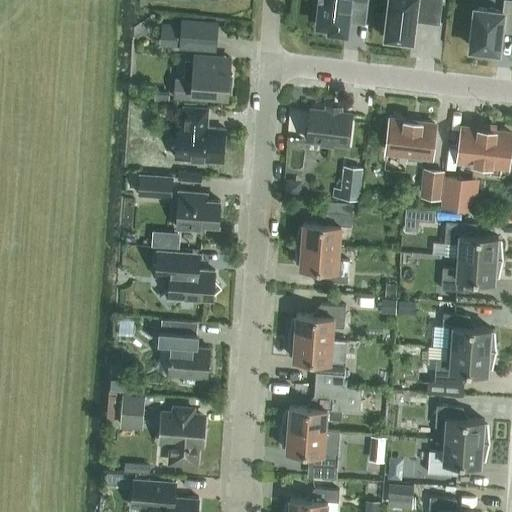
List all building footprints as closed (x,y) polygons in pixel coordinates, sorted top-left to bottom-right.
[(345,31),(347,21),(349,4),(350,4),(350,0),(360,0),(367,1),(366,0),(320,0),(319,18),(317,18),(316,26),(326,27),(326,25),(330,25),(330,29),(345,31)] [(389,0),(385,36),(389,37),(389,40),(400,41),(400,38),(412,39),(414,20),(439,23),(441,0),(389,0)] [(475,7),(471,47),(498,50),(503,11),(475,7)] [(212,49),(214,31),(161,26),(159,45),(212,49)] [(196,92),(227,94),(228,91),(231,92),(232,74),(229,74),(230,58),(194,55),(192,78),(174,77),(173,98),(196,99),(196,92)] [(155,86),(154,101),(169,102),(170,87),(155,86)] [(223,161),(225,129),(206,127),(207,107),(183,106),(182,126),(177,125),(175,157),(223,161)] [(350,114),(310,109),(309,123),(306,125),(305,134),(307,136),(307,139),(347,143),(350,114)] [(435,124),(390,118),(386,151),(431,157),(435,124)] [(457,160),(507,166),(509,148),(511,145),(511,136),(511,135),(511,133),(462,127),(457,160)] [(363,167),(343,164),(339,197),(359,200),(363,167)] [(445,170),(423,167),(419,197),(441,199),(444,173),(445,174),(445,170)] [(173,175),(139,172),(138,195),(171,198),(173,175)] [(445,174),(444,173),(441,199),(440,206),(475,210),(479,178),(445,174)] [(285,178),(284,194),(300,196),(302,179),(285,178)] [(218,224),(220,200),(205,199),(206,193),(179,191),(176,227),(203,229),(204,223),(218,224)] [(435,210),(406,208),(405,229),(418,230),(418,220),(434,221),(435,210)] [(295,243),(339,247),(341,225),(351,225),(352,213),(327,211),(326,223),(303,221),(302,226),(299,226),(295,243)] [(475,222),(446,220),(444,242),(459,243),(458,255),(502,259),(502,258),(501,258),(500,241),(497,241),(497,236),(474,234),(475,222)] [(152,232),(151,245),(175,247),(176,234),(152,232)] [(338,259),(339,247),(295,243),(295,244),(297,261),(300,261),(299,266),(322,268),(322,280),(347,282),(349,260),(338,259)] [(169,288),(159,296),(168,306),(177,298),(212,300),(213,293),(221,286),(214,278),(214,270),(196,269),(197,253),(157,250),(155,276),(170,277),(169,288)] [(442,266),(441,289),(470,291),(471,279),(494,280),(494,276),(497,276),(501,259),(502,259),(458,255),(457,268),(442,266)] [(385,281),(384,295),(396,296),(396,282),(385,281)] [(381,298),(380,312),(395,313),(397,300),(381,298)] [(288,335),(332,339),(333,326),(343,327),(345,305),(320,303),(319,315),(296,313),(295,318),(292,318),(289,335),(288,335)] [(448,335),(447,347),(495,350),(493,333),(490,332),(490,328),(467,326),(468,314),(443,312),(441,334),(448,335)] [(120,319),(119,335),(133,336),(134,320),(120,319)] [(159,348),(170,349),(168,374),(206,377),(209,348),(195,347),(196,335),(160,332),(159,348)] [(316,360),(314,383),(343,385),(345,360),(339,351),(331,350),(332,339),(288,335),(288,336),(290,353),(293,353),(292,358),(316,360)] [(436,358),(434,380),(463,382),(464,370),(487,372),(488,367),(491,368),(494,351),(495,351),(495,350),(447,347),(446,359),(436,358)] [(195,385),(195,377),(183,376),(183,384),(195,385)] [(349,386),(343,385),(314,383),(312,407),(289,405),(289,410),(285,410),(282,426),(281,426),(281,427),(325,430),(326,418),(341,419),(341,409),(348,410),(349,386)] [(145,395),(122,393),(122,396),(108,395),(106,419),(119,420),(119,426),(142,428),(145,395)] [(440,439),(488,442),(488,441),(487,424),(483,424),(484,419),(461,418),(461,406),(436,404),(434,426),(441,427),(440,439)] [(174,462),(195,464),(197,445),(202,445),(203,426),(201,426),(201,415),(192,414),(192,408),(173,407),(173,413),(161,412),(159,442),(176,443),(174,462)] [(286,450),(309,452),(308,464),(337,466),(338,444),(324,443),(325,430),(281,427),(281,428),(282,428),(283,445),(286,445),(286,450)] [(374,437),(372,461),(383,462),(385,438),(374,437)] [(488,443),(488,442),(440,439),(439,451),(429,450),(427,472),(456,474),(457,462),(480,464),(481,459),(484,459),(487,443),(488,443)] [(107,473),(106,484),(121,485),(121,474),(107,473)] [(175,482),(133,479),(131,506),(153,508),(152,511),(196,511),(197,498),(174,496),(175,482)] [(388,482),(387,499),(412,501),(414,484),(388,482)] [(326,511),(327,501),(338,501),(339,489),(314,487),(313,499),(290,497),(289,502),(286,502),(283,511),(326,511)] [(439,509),(438,511),(476,511),(477,511),(454,509),(455,497),(429,496),(428,508),(439,509)]
